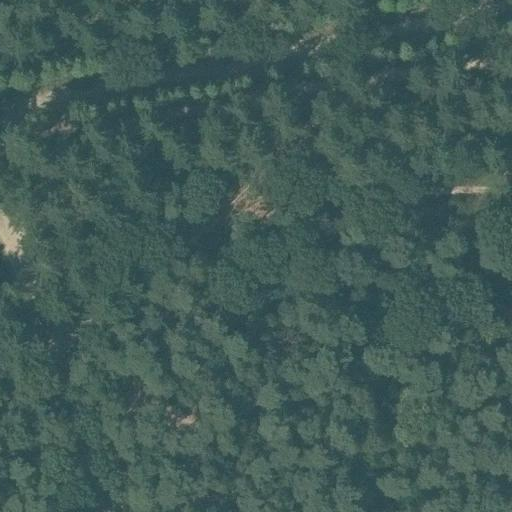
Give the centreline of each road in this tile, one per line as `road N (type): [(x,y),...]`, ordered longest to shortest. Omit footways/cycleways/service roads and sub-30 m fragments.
road 1 (track): [(0,98),(462,0)]
road 2 (track): [(95,511),(44,339)]
road 3 (track): [(44,339),(0,195)]
